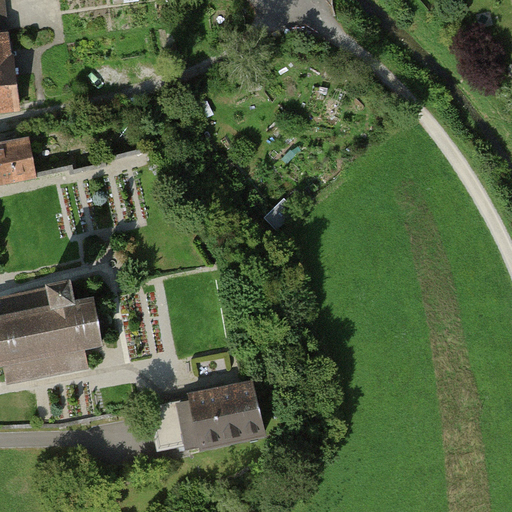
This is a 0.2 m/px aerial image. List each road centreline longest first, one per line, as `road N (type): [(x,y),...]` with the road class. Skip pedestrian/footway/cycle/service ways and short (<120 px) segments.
road 1 (track): [(0,126),(142,98),(225,57),(283,7)]
road 2 (track): [(374,66),(445,142),(511,248)]
